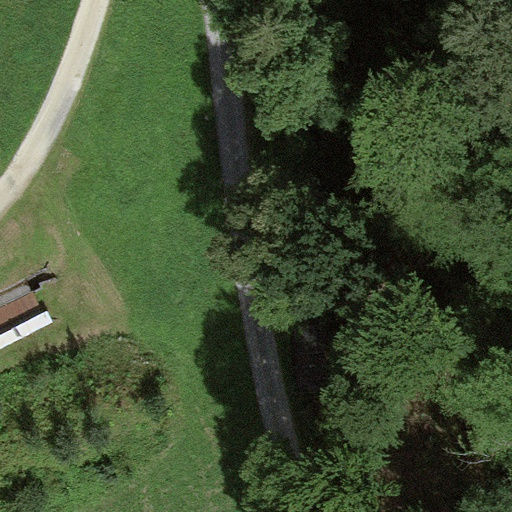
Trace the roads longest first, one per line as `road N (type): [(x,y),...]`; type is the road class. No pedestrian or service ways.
road 1 (track): [(313,511),(253,251),(223,0)]
road 2 (track): [(0,194),(26,169),(98,0)]
